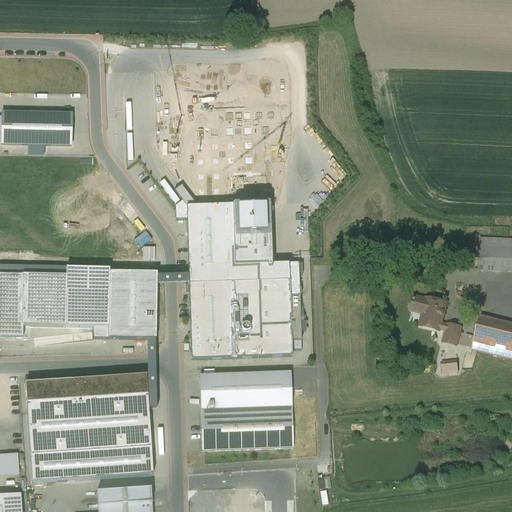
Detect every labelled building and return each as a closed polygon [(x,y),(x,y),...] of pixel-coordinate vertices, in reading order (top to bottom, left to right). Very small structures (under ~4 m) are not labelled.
[(1,115),(1,147),(71,148),(72,116),(1,115)] [(170,162),(174,158),(154,140),(150,144),(170,162)] [(271,206),(187,209),(192,361),(292,359),(289,267),(272,267),(271,206)] [(511,241),(480,241),(478,271),(511,272),(511,241)] [(66,278),(65,329),(108,330),(109,271),(66,270),(66,278)] [(0,276),(0,340),(22,340),(22,328),(22,277),(0,276)] [(66,278),(22,277),(22,328),(65,329),(66,278)] [(446,305),(426,300),(426,301),(414,298),(410,312),(411,312),(412,311),(411,311),(412,309),(423,312),(420,326),(439,331),(445,332),(447,326),(441,325),(446,305)] [(511,325),(480,318),(472,351),(477,352),(511,360),(511,325)] [(461,329),(447,326),(445,332),(443,343),(456,347),(461,329)] [(464,366),(472,368),(475,356),(468,354),(464,366)] [(439,376),(457,374),(456,364),(439,365),(439,376)] [(146,378),(25,386),(32,486),(153,478),(146,378)] [(291,410),(200,413),(202,453),(293,450),(291,410)] [(0,476),(25,475),(24,454),(0,455),(0,476)] [(151,511),(150,491),(96,494),(97,511),(151,511)] [(0,497),(0,511),(22,511),(22,496),(0,497)]
